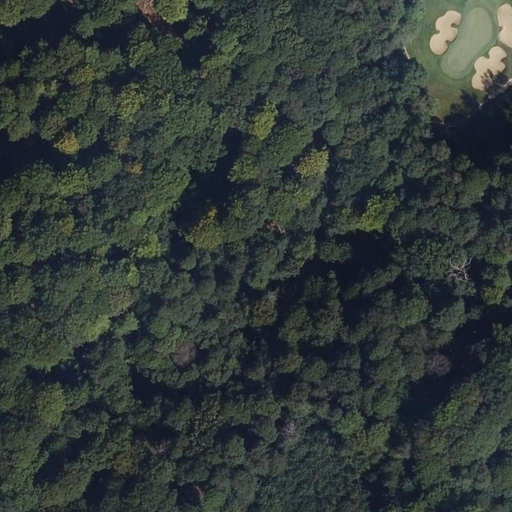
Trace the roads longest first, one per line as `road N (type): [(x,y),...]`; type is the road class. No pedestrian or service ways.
road 1 (track): [(312,0),(116,307),(0,382)]
road 2 (track): [(175,0),(258,91)]
